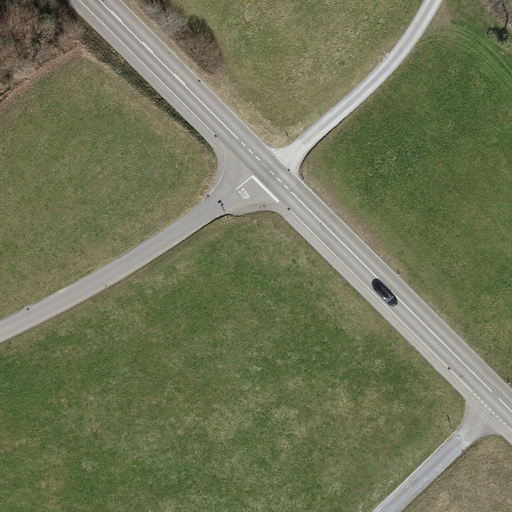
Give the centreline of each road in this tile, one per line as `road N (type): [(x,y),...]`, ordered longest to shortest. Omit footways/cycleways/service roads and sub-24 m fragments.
road 1 (secondary): [(270,171),(511,411)]
road 2 (unclassified): [(0,331),(108,276),(270,171)]
road 3 (secondary): [(99,0),(270,171)]
road 4 (track): [(270,171),(369,86),(432,0)]
